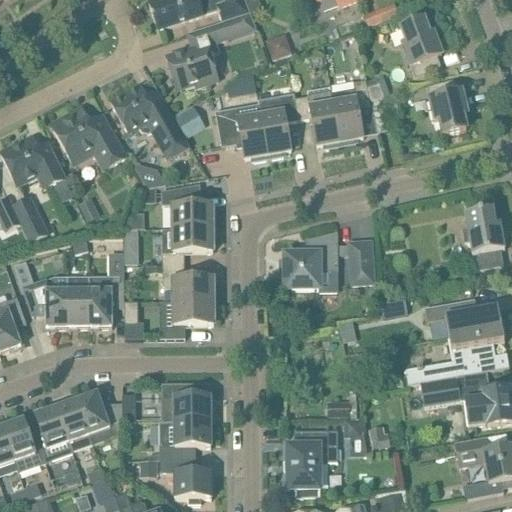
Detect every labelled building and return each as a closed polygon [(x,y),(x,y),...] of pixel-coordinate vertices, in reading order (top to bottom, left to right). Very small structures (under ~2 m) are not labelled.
[(250,17),(244,0),(223,0),(224,3),(217,6),(214,0),(168,0),(169,1),(149,8),(158,35),(175,29),(218,15),(222,27),(250,17)] [(357,0),(316,0),(318,5),(330,0),(334,0),(339,12),(359,4),(357,0)] [(364,19),(368,30),(385,23),(381,13),(364,19)] [(403,48),(415,82),(442,72),(437,60),(441,59),(433,37),(429,39),(424,24),(401,33),(407,47),(403,48)] [(166,62),(177,95),(195,90),(195,92),(218,85),(210,60),(218,57),(215,47),(228,43),(222,27),(188,38),(193,53),(166,62)] [(292,57),(286,38),(267,45),(273,63),(292,57)] [(439,124),(443,139),(466,133),(463,119),(467,118),(461,95),(457,96),(454,84),(427,90),(435,125),(439,124)] [(365,85),(330,91),(340,150),(356,148),(355,144),(363,143),(358,115),(372,112),(371,107),(367,92),(365,85)] [(379,88),(367,92),(371,107),(385,104),(384,103),(379,88)] [(190,152),(162,102),(150,108),(140,90),(128,97),(128,98),(111,107),(129,139),(139,132),(142,136),(148,138),(152,136),(168,164),(190,152)] [(326,153),(340,150),(330,91),(307,95),(308,101),(295,103),(299,125),(312,123),(317,151),(325,149),(326,153)] [(385,104),(371,107),(372,112),(378,135),(398,130),(398,129),(400,128),(393,99),(392,100),(391,100),(384,103),(385,104)] [(273,118),(261,120),(269,163),(284,160),(283,157),(291,156),(286,127),(299,125),(295,103),(273,107),(271,110),(273,118)] [(269,163),(261,120),(259,109),(215,116),(221,152),(242,148),(245,164),(253,162),(253,166),(269,163)] [(205,131),(193,110),(174,121),(186,142),(205,131)] [(57,132),(53,134),(71,165),(91,154),(103,175),(127,161),(103,120),(90,127),(84,117),(70,124),(66,121),(56,126),(57,132)] [(26,150),(24,146),(0,157),(15,187),(27,181),(29,186),(38,182),(44,194),(65,183),(48,148),(37,152),(34,146),(26,150)] [(212,217),(212,209),(202,209),(202,203),(200,203),(200,189),(162,197),(162,210),(173,210),(173,233),(216,233),(216,217),(212,217)] [(146,194),(140,208),(156,208),(156,192),(146,194)] [(78,209),(87,226),(100,220),(91,202),(78,209)] [(20,228),(12,211),(8,203),(0,207),(0,222),(6,235),(20,228)] [(30,203),(12,211),(20,228),(30,247),(48,238),(30,203)] [(505,254),(502,237),(497,238),(493,213),(465,218),(467,232),(462,233),(465,246),(470,245),(472,259),(477,259),(479,274),(503,270),(500,255),(505,254)] [(173,233),(162,233),(162,270),(184,270),(184,257),(213,256),(213,248),(216,248),(216,233),(173,233)] [(306,259),(285,259),(285,294),(339,293),(338,259),(350,258),(351,288),(372,287),(370,247),(349,248),(350,251),(338,251),(338,237),(306,245),(306,259)] [(89,256),(87,245),(72,248),(75,259),(89,256)] [(125,254),(125,270),(135,270),(134,253),(125,254)] [(173,293),(174,307),(217,306),(217,291),(213,291),(213,283),(185,283),(184,270),(162,270),(145,270),(145,277),(162,277),(163,290),(166,293),(173,293)] [(68,333),(68,281),(55,281),(23,295),(30,314),(45,314),(46,333),(68,333)] [(89,281),(68,281),(68,333),(90,333),(89,281)] [(112,313),(124,313),(124,307),(124,285),(119,285),(119,281),(89,281),(90,333),(112,332),(112,313)] [(0,307),(0,358),(21,351),(15,333),(26,329),(17,302),(6,306),(5,305),(0,307)] [(449,309),(425,313),(428,328),(429,328),(432,345),(449,342),(502,333),(498,312),(471,317),(469,305),(449,309)] [(217,306),(174,307),(174,330),(214,330),(214,322),(217,322),(217,306)] [(404,306),(380,310),(382,322),(406,317),(404,306)] [(124,307),(124,313),(124,329),(138,329),(138,307),(124,307)] [(352,325),(339,327),(341,337),(353,335),(352,325)] [(408,390),(421,388),(459,382),(509,372),(507,359),(496,361),(493,349),(505,347),(502,333),(449,342),(454,366),(423,371),(423,370),(417,371),(417,373),(406,374),(408,390)] [(459,382),(421,388),(424,412),(460,406),(465,405),(468,433),(488,430),(511,426),(511,404),(510,392),(489,395),(487,378),(459,382)] [(189,388),(162,389),(162,427),(175,427),(210,427),(209,400),(209,401),(189,401),(189,388)] [(76,404),(89,440),(92,450),(122,437),(122,427),(122,408),(102,409),(97,397),(76,404)] [(328,406),(328,422),(350,421),(350,409),(356,409),(356,397),(350,398),(350,405),(328,406)] [(122,400),(122,408),(122,427),(136,427),(135,400),(122,400)] [(89,440),(76,404),(56,412),(68,447),(72,457),(92,450),(89,440)] [(68,447),(56,412),(35,419),(40,434),(34,436),(46,468),(72,459),(72,457),(68,447)] [(46,468),(34,436),(29,438),(23,423),(2,431),(15,467),(19,478),(46,468)] [(362,440),(362,424),(345,425),(346,442),(351,442),(351,449),(365,449),(364,440),(362,440)] [(211,453),(210,427),(175,427),(162,427),(159,427),(159,465),(187,465),(186,452),(209,452),(209,453),(211,453)] [(2,431),(0,431),(0,471),(15,467),(2,431)] [(369,434),(373,455),(390,452),(387,438),(385,438),(384,431),(369,434)] [(295,450),(287,450),(288,494),(295,494),(295,502),(320,502),(320,494),(320,467),(338,467),(337,436),(315,436),(295,437),(295,450)] [(485,467),(485,469),(489,489),(502,486),(503,492),(511,490),(511,449),(489,454),(487,441),(455,447),(459,472),(485,467)] [(211,504),(211,476),(210,476),(210,477),(187,477),(187,465),(159,465),(160,478),(175,478),(175,503),(188,503),(188,509),(202,509),(202,503),(210,503),(210,504),(211,504)] [(104,483),(101,472),(87,477),(91,488),(104,483)] [(82,485),(79,474),(65,478),(68,490),(82,485)] [(113,495),(109,483),(97,487),(101,499),(113,495)] [(24,493),(28,504),(41,499),(38,488),(24,493)] [(15,508),(28,504),(24,493),(11,497),(15,508)] [(146,511),(145,509),(140,506),(131,509),(127,497),(114,501),(118,511),(146,511)] [(377,505),(378,511),(404,511),(401,498),(377,505)] [(24,509),(25,511),(51,511),(49,502),(24,509)]
